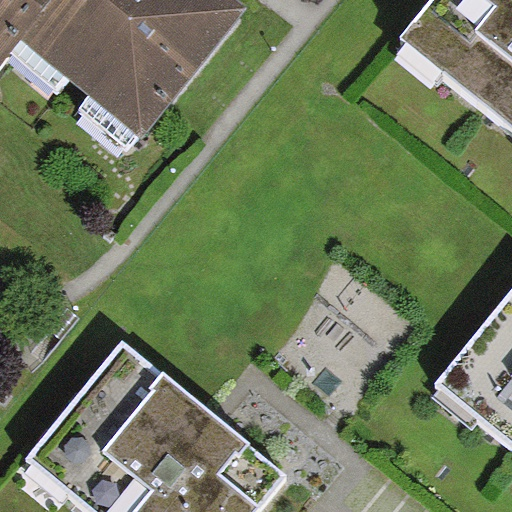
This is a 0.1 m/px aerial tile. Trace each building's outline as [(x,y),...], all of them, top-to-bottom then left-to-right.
[(49,0),(0,0),(0,60),(14,44),(49,0)] [(49,0),(14,44),(132,140),(234,16),(215,0),(49,0)] [(511,0),(436,0),(400,45),(511,135),(511,0)] [(511,307),(443,392),(511,447),(511,307)] [(260,511),(285,482),(126,352),(32,467),(87,511),(260,511)]
